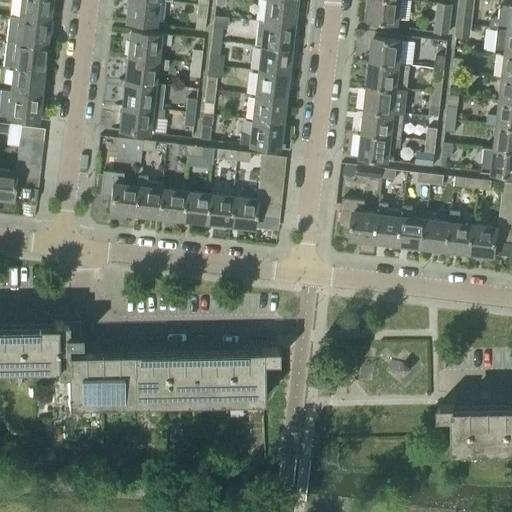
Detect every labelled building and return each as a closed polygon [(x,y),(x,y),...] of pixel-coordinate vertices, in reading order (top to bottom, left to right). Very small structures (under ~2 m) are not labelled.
[(19,0),(17,18),(48,21),(50,0),(19,0)] [(154,23),(156,0),(127,0),(125,20),(154,23)] [(292,24),(295,0),(264,0),(263,18),(257,17),(257,20),(292,24)] [(397,22),(399,0),(366,0),(364,19),(369,20),(395,23),(395,22),(397,22)] [(458,0),(456,23),(471,24),(474,0),(458,0)] [(449,35),(453,4),(437,2),(433,33),(449,35)] [(205,18),(207,4),(197,3),(195,17),(205,18)] [(497,19),(496,27),(511,29),(511,4),(499,3),(497,18),(497,19)] [(17,18),(14,42),(45,46),(48,21),(17,18)] [(254,45),(260,45),(289,49),(290,39),(295,40),(297,25),(292,25),(292,24),(257,20),(254,45)] [(470,38),(471,24),(456,23),(454,36),(470,38)] [(210,40),(220,41),(222,27),(212,26),(210,40)] [(511,29),(496,27),(493,52),(505,53),(511,53),(511,29)] [(127,55),(157,58),(158,43),(169,44),(170,35),(130,30),(127,55)] [(370,61),(398,64),(401,40),(373,37),(370,61)] [(219,55),(220,41),(210,40),(209,53),(219,55)] [(5,41),(2,66),(11,67),(42,70),(45,46),(14,42),(5,41)] [(287,74),(289,49),(260,45),(257,70),(287,74)] [(190,62),(200,63),(201,50),(191,49),(190,62)] [(511,53),(505,53),(502,77),(511,77),(511,53)] [(168,59),(157,58),(127,55),(124,79),(154,83),(155,66),(167,68),(168,59)] [(444,69),(446,56),(436,55),(434,68),(444,69)] [(452,71),(462,72),(463,59),(453,58),(452,71)] [(398,65),(398,64),(370,61),(367,85),(395,88),(395,89),(406,90),(409,66),(398,65)] [(198,77),(200,63),(190,62),(188,76),(198,77)] [(11,67),(9,91),(39,95),(42,70),(11,67)] [(284,98),(287,74),(257,70),(254,95),(284,98)] [(460,84),(462,72),(452,71),(450,83),(460,84)] [(205,89),(214,90),(216,77),(206,75),(205,89)] [(511,77),(502,77),(500,101),(511,102),(511,77)] [(124,79),(121,104),(151,107),(161,108),(164,84),(154,83),(124,79)] [(432,93),(441,94),(443,81),(433,80),(432,93)] [(403,114),(406,90),(395,89),(395,88),(367,85),(365,109),(392,112),(403,114)] [(213,103),(214,90),(205,89),(203,102),(213,103)] [(9,91),(6,116),(36,120),(39,95),(9,91)] [(440,106),(441,94),(432,93),(430,105),(440,106)] [(281,123),(284,98),(254,95),(251,120),(281,123)] [(184,111),(194,112),(196,99),(186,97),(184,111)] [(488,114),(486,123),(497,124),(497,125),(511,126),(511,102),(500,101),(498,115),(488,114)] [(161,108),(151,107),(121,104),(118,129),(154,133),(156,117),(164,118),(165,108),(161,108)] [(446,119),(456,120),(457,106),(448,105),(446,119)] [(401,137),(403,114),(392,112),(365,109),(362,133),(401,137)] [(193,126),(194,112),(184,111),(183,124),(193,126)] [(454,132),(456,120),(446,119),(445,131),(454,132)] [(238,143),(248,144),(278,148),(281,123),(251,120),(249,134),(240,133),(238,143)] [(0,122),(0,132),(8,133),(9,124),(0,122)] [(209,139),(211,125),(201,124),(199,138),(209,139)] [(19,137),(42,140),(44,128),(20,125),(19,137)] [(494,148),(494,149),(511,150),(511,126),(497,125),(494,148)] [(426,140),(435,141),(437,128),(427,127),(426,140)] [(400,146),(401,137),(362,133),(360,157),(393,161),(395,147),(395,146),(400,146)] [(41,152),(42,140),(19,137),(17,149),(41,152)] [(140,149),(141,139),(117,137),(115,158),(137,160),(138,149),(140,149)] [(141,139),(140,149),(153,150),(154,141),(141,139)] [(434,154),(435,141),(426,140),(424,153),(434,154)] [(443,142),(443,143),(442,155),(451,156),(453,143),(443,142)] [(188,155),(189,145),(176,144),(175,153),(188,155)] [(189,145),(188,155),(200,156),(201,146),(189,145)] [(483,148),(480,172),(511,175),(511,150),(494,149),(494,148),(483,147),(483,148)] [(236,160),(237,150),(217,148),(216,158),(236,160)] [(40,164),(41,152),(17,149),(16,161),(40,164)] [(237,150),(236,160),(248,161),(250,152),(237,150)] [(259,166),(283,169),(285,157),(261,154),(259,166)] [(38,176),(40,164),(16,161),(15,171),(14,173),(38,176)] [(282,181),(283,169),(259,166),(258,178),(282,181)] [(357,175),(369,176),(381,178),(382,168),(370,167),(358,166),(357,175)] [(382,168),(381,178),(394,179),(395,170),(382,168)] [(15,171),(0,169),(0,197),(35,201),(37,188),(13,185),(14,173),(15,171)] [(97,170),(94,194),(100,195),(100,194),(102,174),(102,171),(97,170)] [(133,214),(136,186),(122,184),(123,173),(102,171),(102,174),(100,194),(100,195),(111,196),(109,211),(133,214)] [(429,183),(430,173),(418,172),(417,182),(429,183)] [(37,188),(38,176),(14,173),(13,185),(37,188)] [(430,173),(429,183),(442,185),(444,175),(430,173)] [(157,216),(160,188),(161,182),(145,180),(145,176),(137,175),(136,186),(133,214),(157,216)] [(280,193),(282,181),(258,178),(256,190),(280,193)] [(477,189),(478,179),(466,178),(465,188),(477,189)] [(478,179),(477,189),(490,190),(491,180),(478,179)] [(501,194),(511,195),(511,183),(502,182),(501,194)] [(181,219),(184,191),(160,188),(157,216),(181,219)] [(279,205),(280,193),(256,190),(255,199),(255,202),(279,205)] [(205,222),(208,194),(184,191),(181,219),(205,222)] [(228,224),(232,197),(208,194),(205,222),(228,224)] [(511,207),(511,195),(501,194),(499,206),(511,207)] [(255,202),(255,199),(232,197),(228,224),(252,227),(254,214),(255,202)] [(374,241),(377,213),(363,212),(364,201),(343,199),(340,225),(351,226),(350,238),(374,241)] [(278,217),(279,205),(255,202),(254,214),(278,217)] [(402,210),(401,210),(387,208),(387,203),(378,202),(377,213),(374,241),(398,244),(402,210)] [(422,247),(425,219),(411,217),(412,206),(401,205),(401,210),(402,210),(398,244),(422,247)] [(511,219),(511,207),(499,206),(498,218),(511,219)] [(470,252),(473,225),(459,223),(460,211),(450,210),(449,222),(446,250),(470,252)] [(511,231),(511,219),(498,218),(497,227),(497,230),(511,231)] [(446,250),(449,222),(425,219),(422,247),(446,250)] [(497,230),(497,227),(473,225),(470,252),(494,255),(494,253),(511,254),(511,243),(495,242),(497,230)] [(511,243),(511,231),(497,230),(495,242),(511,243)] [(262,398),(262,383),(261,361),(277,361),(276,347),(260,348),(260,354),(75,358),(75,342),(81,342),(80,333),(69,334),(68,322),(54,322),(55,328),(0,328),(0,365),(67,364),(67,380),(53,381),(53,403),(262,398)] [(261,361),(262,383),(277,383),(277,361),(261,361)] [(511,409),(455,411),(455,404),(437,404),(437,416),(453,416),(454,447),(511,446),(511,409)]
